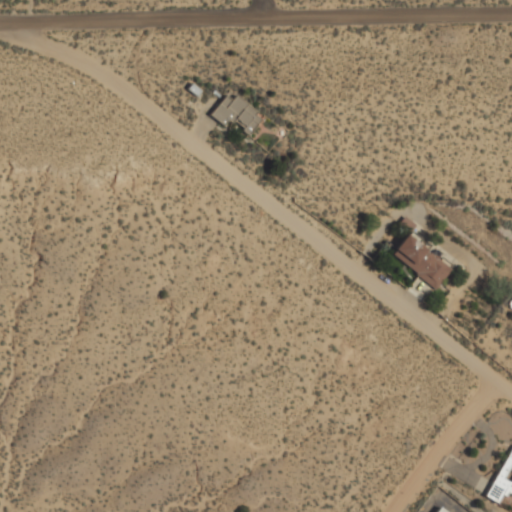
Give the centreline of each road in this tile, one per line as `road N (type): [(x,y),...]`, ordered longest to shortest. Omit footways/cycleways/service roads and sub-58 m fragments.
road 1 (residential): [(511,387),(69,50),(0,24)]
road 2 (residential): [(0,13),(511,9)]
road 3 (residential): [(493,373),(387,511)]
